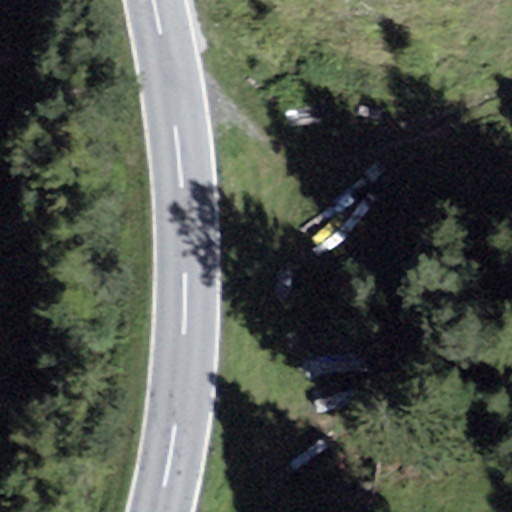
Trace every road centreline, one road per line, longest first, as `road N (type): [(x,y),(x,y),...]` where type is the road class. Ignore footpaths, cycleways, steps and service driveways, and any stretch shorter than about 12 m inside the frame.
road 1 (primary): [(157,0),(187,208),(185,358),(153,511)]
road 2 (track): [(511,85),(288,143),(179,134)]
